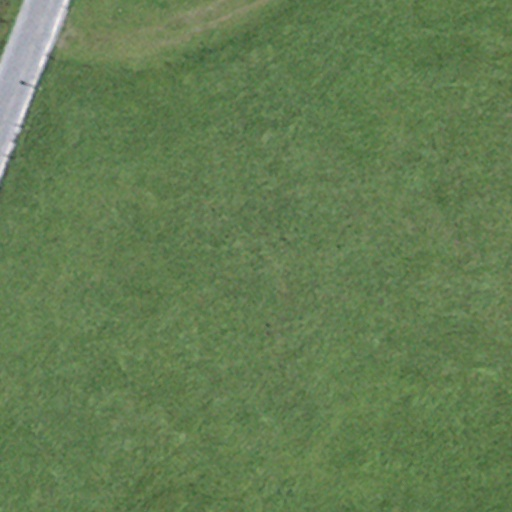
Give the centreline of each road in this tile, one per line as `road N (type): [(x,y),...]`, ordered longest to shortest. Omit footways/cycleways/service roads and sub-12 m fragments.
road 1 (track): [(245,0),(196,28),(27,61)]
road 2 (tertiary): [(51,0),(0,132)]
